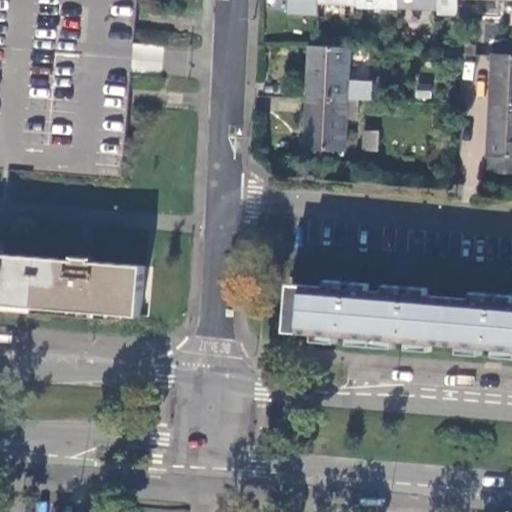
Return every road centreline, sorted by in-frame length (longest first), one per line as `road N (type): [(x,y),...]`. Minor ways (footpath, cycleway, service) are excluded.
road 1 (secondary): [(207,456),(511,489)]
road 2 (secondary): [(511,411),(210,382)]
road 3 (residential): [(511,213),(219,196)]
road 4 (secondary): [(210,382),(0,360)]
road 5 (secondary): [(0,437),(106,434),(159,439),(207,456)]
road 6 (residential): [(229,0),(219,196)]
road 7 (residential): [(219,196),(210,382)]
